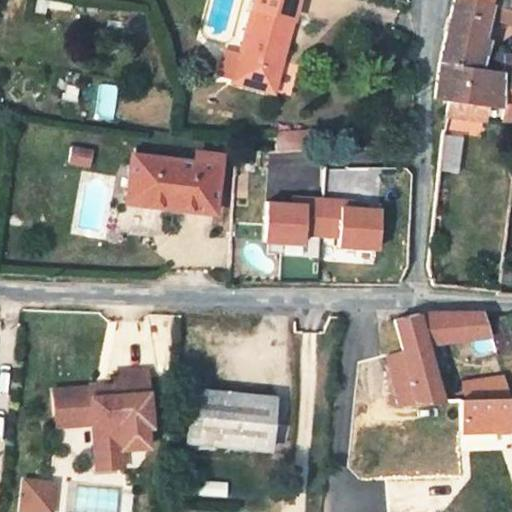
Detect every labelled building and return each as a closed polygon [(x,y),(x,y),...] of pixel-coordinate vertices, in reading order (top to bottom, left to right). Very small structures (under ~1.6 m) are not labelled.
[(229,82),(269,92),(294,0),(251,0),(238,49),(229,82)] [(477,63),(476,69),(469,67),(471,62),(472,57),(473,53),(474,50),(475,46),(476,42),(476,40),(480,25),(482,19),(485,4),(471,0),(450,0),(447,17),(444,33),(434,83),(431,100),(445,102),(484,106),(501,108),(502,89),(499,89),(498,58),(479,57),(478,59),(477,63)] [(64,17),(65,7),(34,3),(33,13),(64,17)] [(511,10),(485,4),(482,19),(511,27),(511,10)] [(502,89),(511,88),(511,59),(498,58),(499,89),(502,89)] [(511,88),(502,89),(501,108),(500,120),(511,120),(511,88)] [(482,122),(484,106),(445,102),(442,117),(482,122)] [(274,150),(317,148),(317,134),(274,135),(274,150)] [(85,166),(88,152),(70,148),(66,161),(85,166)] [(219,155),(194,152),(192,162),(130,155),(124,204),(212,215),(219,155)] [(266,202),(263,242),(302,244),(302,235),(319,236),(322,199),(304,197),(304,204),(291,203),(266,202)] [(340,200),(322,199),(319,236),(337,237),(337,247),(375,249),(377,209),(352,207),(339,206),(340,200)] [(439,404),(438,400),(424,345),(488,338),(481,316),(480,313),(417,314),(392,319),(399,352),(412,405),(439,404)] [(488,338),(492,351),(511,347),(502,316),(481,316),(488,338)] [(399,352),(384,356),(397,405),(412,405),(399,352)] [(460,384),(462,400),(506,398),(500,378),(460,384)] [(150,420),(148,380),(115,382),(115,386),(102,386),(103,391),(98,392),(97,387),(53,389),(55,425),(92,423),(95,466),(121,465),(120,445),(149,444),(148,420),(150,420)] [(186,442),(264,450),(270,396),(192,388),(186,442)] [(462,400),(457,400),(458,432),(507,431),(506,398),(462,400)] [(51,482),(22,479),(19,509),(49,511),(51,482)]
